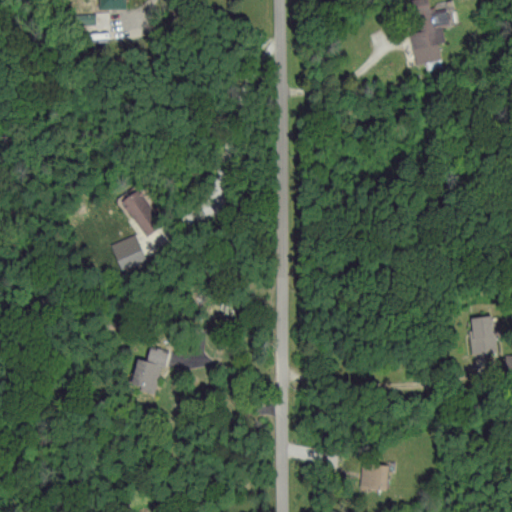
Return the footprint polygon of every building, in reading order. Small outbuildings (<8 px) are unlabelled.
[(413,63),(440,58),(437,40),(442,39),(440,25),(446,24),(443,7),(427,10),(424,0),(405,0),(408,16),(418,15),(421,30),(407,32),(413,63)] [(109,243),(120,268),(144,258),(133,233),(109,243)] [(468,351),(491,350),(490,315),(467,315),(468,351)] [(128,383),(148,387),(150,376),(152,376),(154,367),(161,368),(165,349),(147,345),(144,359),(134,357),(128,383)] [(356,487),(381,488),(382,464),(357,463),(356,487)]
